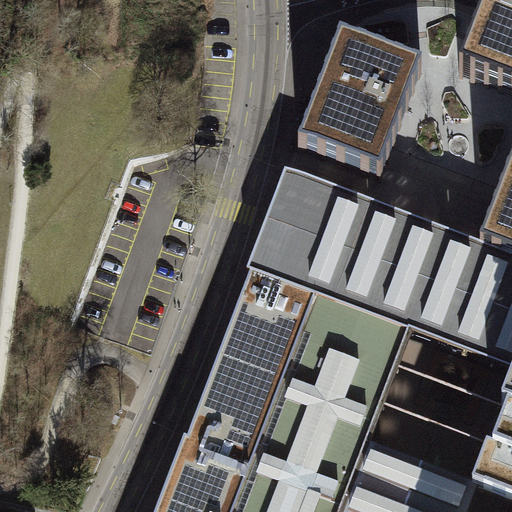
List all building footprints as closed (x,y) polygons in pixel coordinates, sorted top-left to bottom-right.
[(511,0),(489,0),(460,80),(511,99),(511,0)] [(344,46),(303,153),(382,183),(423,76),(344,46)] [(511,173),(483,251),(511,261),(511,173)] [(287,180),(253,272),(318,296),(325,299),(387,322),(414,331),(434,339),(487,358),(496,361),(500,363),(509,366),(511,367),(511,262),(360,207),(287,180)] [(235,511),(249,475),(318,296),(253,272),(191,435),(158,511),(235,511)] [(345,511),(414,331),(387,322),(325,299),(318,296),(249,475),(235,511),(345,511)] [(456,511),(465,486),(480,446),(493,411),(509,366),(500,363),(496,361),(487,358),(434,339),(414,331),(345,511),(456,511)] [(511,367),(509,366),(500,363),(484,408),(493,411),(480,446),(470,442),(456,483),(465,486),(511,503),(511,367)]
